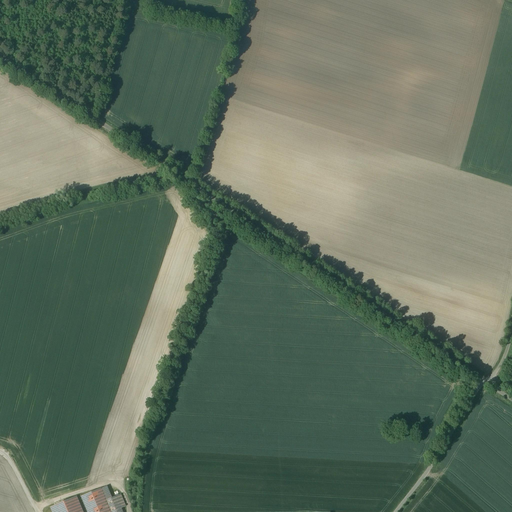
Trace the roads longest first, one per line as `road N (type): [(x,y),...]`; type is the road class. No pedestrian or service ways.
road 1 (residential): [(479,388),(454,363),(0,55)]
road 2 (unclassified): [(396,511),(479,388)]
